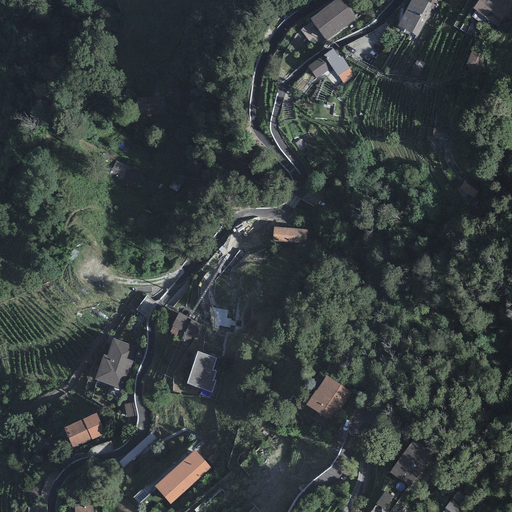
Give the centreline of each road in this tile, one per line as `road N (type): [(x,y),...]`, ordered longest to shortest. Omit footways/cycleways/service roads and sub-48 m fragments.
road 1 (residential): [(53,511),(58,481),(69,469),(117,453),(136,436),(137,383),(158,306),(236,220),(282,210),(298,184)]
road 2 (residential): [(298,184),(302,168),(276,130),(287,79),(400,0)]
road 3 (residential): [(294,511),(340,464),(357,418),(367,413),(375,424),(348,511)]
road 4 (residential): [(298,184),(253,120),(254,95),(261,58),(275,39),(325,0)]
